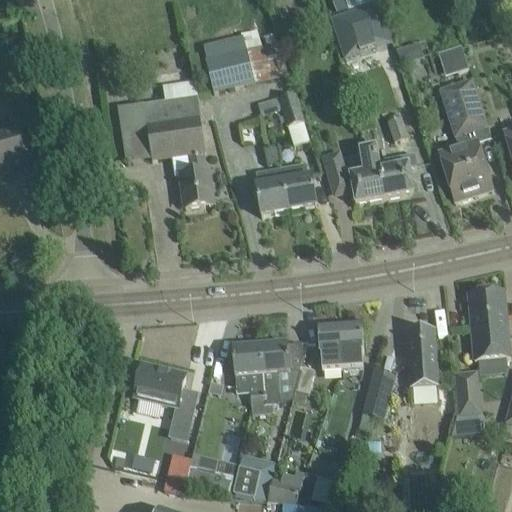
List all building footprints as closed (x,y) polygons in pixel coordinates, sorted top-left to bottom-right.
[(377,5),(329,21),(343,62),(391,45),(377,5)] [(212,95),(252,87),(242,39),(202,47),(212,95)] [(461,49),(450,53),(457,76),(468,73),(461,49)] [(160,105),(143,107),(151,162),(151,164),(173,161),(188,158),(191,178),(180,180),(185,212),(213,207),(210,188),(208,175),(206,176),(203,156),(205,156),(200,123),(201,123),(197,99),(195,84),(190,85),(162,87),(164,104),(160,105)] [(471,136),(487,131),(472,84),(440,94),(457,147),(438,154),(447,183),(453,202),(457,201),(462,203),(468,201),(470,197),(475,196),(474,192),(490,186),(484,167),(477,144),(474,145),(471,136)] [(294,97),(257,108),(261,119),(281,113),(286,130),(303,125),(294,97)] [(413,117),(386,125),(393,148),(406,144),(407,148),(421,143),(413,117)] [(511,132),(503,136),(511,162),(511,132)] [(16,133),(0,137),(0,172),(2,172),(3,176),(26,170),(16,133)] [(277,149),(264,151),(267,167),(280,165),(277,149)] [(384,203),(378,165),(375,151),(360,154),(364,175),(346,178),(339,155),(322,161),(331,189),(350,183),(355,208),(384,203)] [(415,158),(378,165),(384,203),(414,197),(410,171),(417,170),(415,158)] [(305,168),(282,172),(290,215),(316,210),(311,180),(308,181),(305,168)] [(290,215),(282,172),(255,177),(258,190),(256,191),(261,220),(290,215)] [(510,362),(506,314),(504,294),(468,298),(470,317),(474,365),(510,362)] [(361,325),(339,326),(342,373),(363,372),(362,355),(363,355),(361,325)] [(342,373),(339,326),(317,328),(319,358),(320,358),(321,374),(342,373)] [(438,389),(436,353),(435,333),(406,335),(410,391),(438,389)] [(260,349),(262,378),(263,392),(265,409),(251,410),(251,418),(274,416),(273,408),(280,408),(277,377),(290,376),(288,347),(260,349)] [(260,349),(232,351),(233,371),(234,380),(236,380),(238,398),(250,397),(249,393),(263,392),(262,378),(260,349)] [(186,444),(192,418),(196,399),(182,395),(186,379),(142,368),(134,402),(177,412),(170,440),(186,444)] [(306,397),(308,398),(315,375),(301,371),(295,394),(306,397)] [(454,377),(459,419),(459,422),(483,419),(478,375),(454,377)] [(383,424),(394,382),(373,376),(359,431),(375,435),(378,423),(383,424)] [(265,409),(263,392),(249,393),(250,397),(251,410),(265,409)] [(295,394),(293,402),(304,405),(306,397),(295,394)] [(0,419),(0,427),(8,429),(13,430),(15,418),(10,417),(9,418),(4,417),(3,421),(0,419)] [(379,440),(365,440),(366,458),(380,459),(383,455),(383,445),(379,440)] [(113,451),(110,463),(122,467),(125,454),(113,451)] [(241,458),(238,471),(232,501),(247,505),(264,503),(267,504),(272,483),(277,466),(241,458)] [(191,469),(185,490),(230,501),(235,480),(191,469)] [(310,503),(334,509),(340,487),(305,477),(301,490),(299,499),(310,502),(310,503)] [(267,504),(266,506),(296,509),(299,499),(301,490),(281,485),(272,483),(267,504)]
